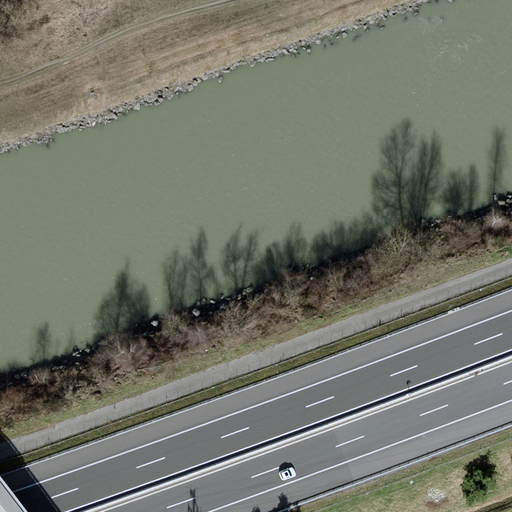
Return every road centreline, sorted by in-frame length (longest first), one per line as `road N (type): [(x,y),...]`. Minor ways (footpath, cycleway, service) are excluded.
road 1 (unclassified): [(511,266),(0,451)]
road 2 (motorway): [(511,328),(7,511)]
road 3 (motorway): [(154,511),(511,381)]
